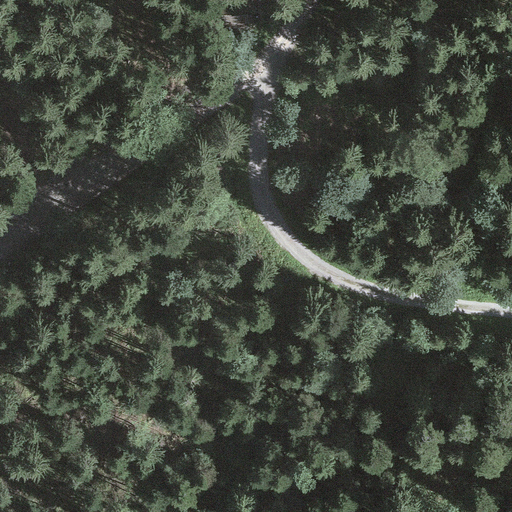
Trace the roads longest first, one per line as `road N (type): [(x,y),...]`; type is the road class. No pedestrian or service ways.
road 1 (unclassified): [(269,73),(264,189),(298,252),(371,290),(511,309)]
road 2 (track): [(269,73),(121,162),(0,255)]
